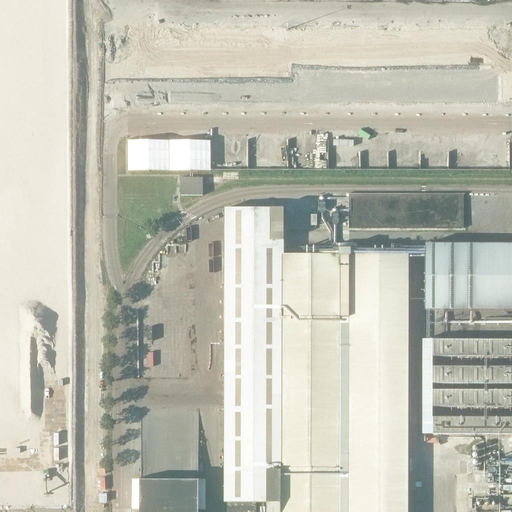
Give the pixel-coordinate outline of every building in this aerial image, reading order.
[(182,196),(203,196),(203,178),(182,178),(182,196)] [(284,209),(275,209),(225,209),(225,503),(225,511),(256,511),(256,503),(267,503),(266,511),(408,511),(409,255),(351,255),(351,249),(339,249),(339,255),(284,255),(284,209)] [(110,226),(110,242),(118,242),(119,226),(110,226)] [(371,242),(371,230),(347,230),(347,242),(371,242)] [(425,310),(511,310),(511,244),(425,245),(425,310)] [(511,337),(415,337),(414,405),(511,405),(511,337)] [(140,511),(198,511),(199,510),(206,510),(206,481),(133,480),(133,510),(140,510),(140,511)]
